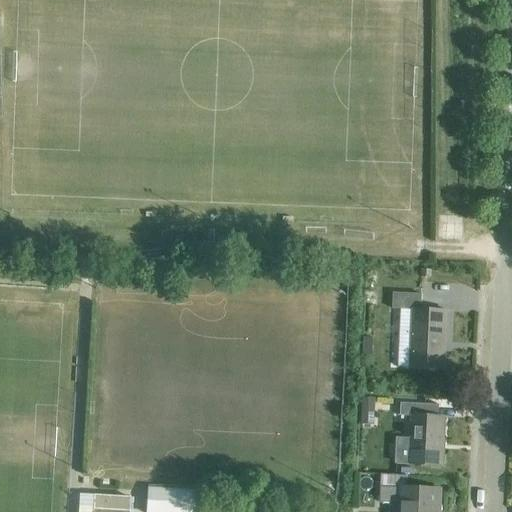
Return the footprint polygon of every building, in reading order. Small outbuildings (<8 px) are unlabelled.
[(411,371),(447,372),(449,312),(422,311),(422,295),(394,294),(394,310),(413,311),(411,371)] [(411,464),(442,465),(444,417),(439,417),(439,405),(401,403),(400,416),(413,416),(411,464)] [(439,511),(441,489),(408,487),(408,476),(381,475),(380,503),(401,504),(400,511),(439,511)] [(146,488),(145,511),(197,511),(198,491),(146,488)] [(93,496),(93,504),(92,511),(129,511),(131,498),(93,496)]
